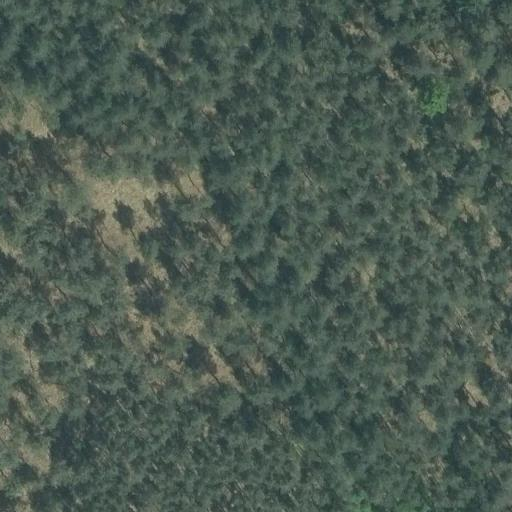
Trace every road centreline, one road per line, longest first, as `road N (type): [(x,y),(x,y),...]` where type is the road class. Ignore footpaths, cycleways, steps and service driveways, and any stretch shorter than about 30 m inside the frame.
road 1 (track): [(511,176),(320,0)]
road 2 (track): [(0,51),(75,110),(167,158)]
